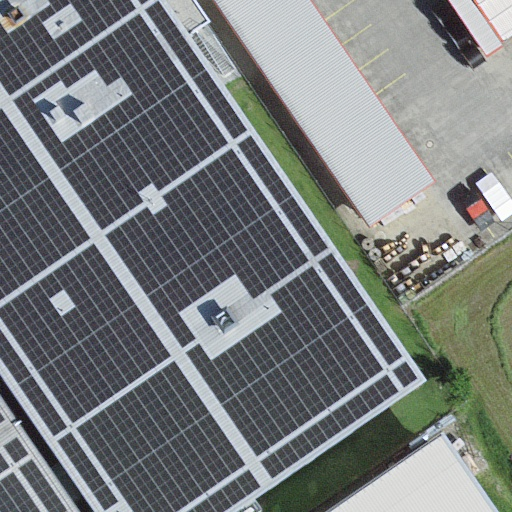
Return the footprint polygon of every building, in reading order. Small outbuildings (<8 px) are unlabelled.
[(155,0),(0,0),(0,384),(85,511),(251,511),(423,398),(155,0)] [(209,0),(366,230),(430,187),(302,0),(209,0)] [(511,0),(470,0),(505,49),(511,43),(511,0)] [(79,511),(0,398),(0,511),(79,511)] [(493,511),(443,439),(333,511),(493,511)]
